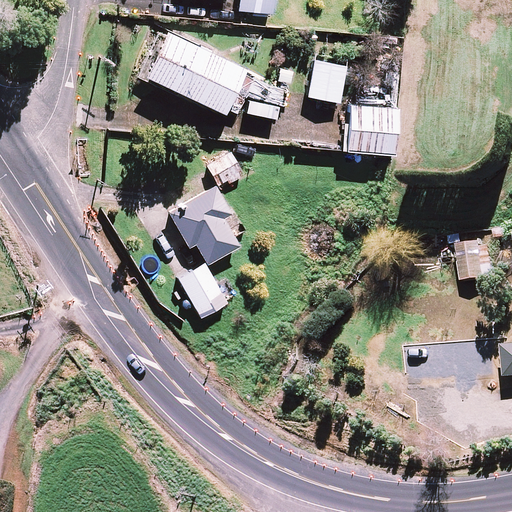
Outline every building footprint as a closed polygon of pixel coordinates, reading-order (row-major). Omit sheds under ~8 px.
[(271,0),(236,0),(236,10),(271,11),(271,0)] [(240,65),(163,29),(142,74),(220,110),(240,65)] [(285,89),(250,79),(246,96),(281,105),(285,89)] [(391,152),(394,106),(345,102),(341,149),(391,152)] [(216,185),(226,179),(228,183),(242,175),(240,172),(229,152),(205,164),(216,185)] [(227,211),(212,183),(166,209),(186,245),(193,241),(204,262),(236,244),(220,216),(227,211)] [(495,276),(492,247),(458,251),(461,280),(495,276)] [(216,287),(202,261),(176,276),(198,316),(233,296),(225,282),(216,287)]
